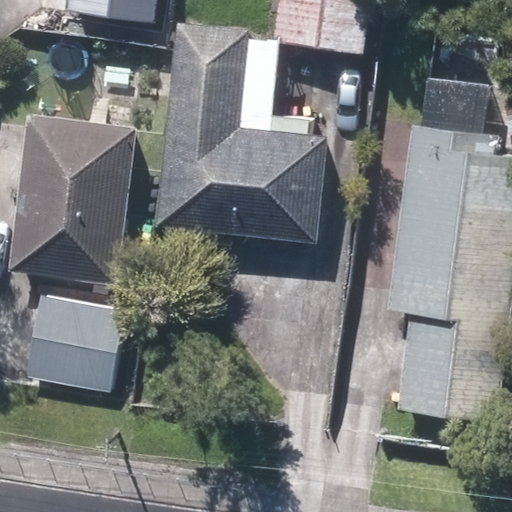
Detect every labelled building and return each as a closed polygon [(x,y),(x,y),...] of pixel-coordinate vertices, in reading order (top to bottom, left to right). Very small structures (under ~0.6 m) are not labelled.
[(59,0),(58,10),(125,20),(128,0),(59,0)] [(150,0),(149,20),(179,23),(181,0),(150,0)] [(290,0),(285,37),(373,49),(379,0),(290,0)] [(198,24),(173,217),(312,234),(325,134),(251,125),(262,32),(198,24)] [(409,408),(505,421),(511,371),(511,154),(511,155),(511,151),(511,135),(498,134),(504,88),(437,78),(403,308),(422,312),(409,408)] [(22,268),(129,283),(152,127),(45,111),(22,268)] [(40,375),(121,389),(136,311),(54,297),(40,375)]
